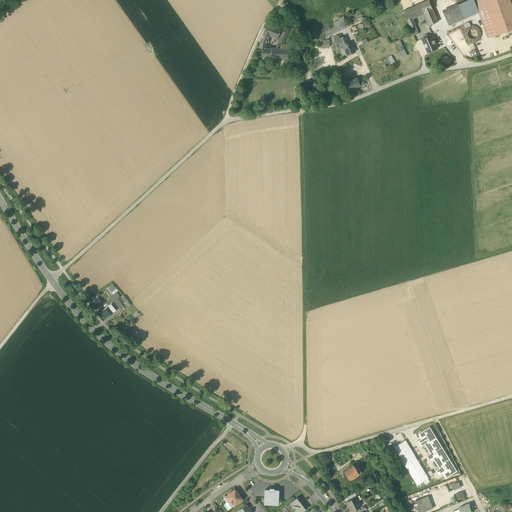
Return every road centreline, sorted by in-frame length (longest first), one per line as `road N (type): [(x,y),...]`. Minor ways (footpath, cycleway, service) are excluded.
road 1 (track): [(309,43),(300,103),(306,432),(297,443)]
road 2 (unclassified): [(511,54),(422,72),(344,103),(225,121)]
road 3 (tertiary): [(261,447),(121,355),(52,282)]
road 4 (unclassified): [(511,396),(320,452),(297,443),(282,449)]
road 5 (unclassified): [(225,121),(52,282)]
road 6 (unclassified): [(225,121),(280,0)]
